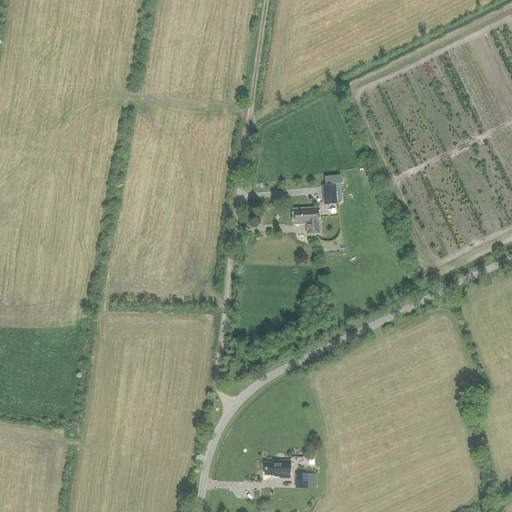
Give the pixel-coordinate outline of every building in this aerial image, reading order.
[(340,175),(324,177),(325,185),(336,184),(341,184),(340,175)] [(324,205),(338,204),(336,184),(325,185),(322,186),(324,205)] [(307,235),(319,234),(319,223),(318,208),(293,210),(294,225),(306,224),(307,235)] [(273,477),(279,477),(279,478),(290,479),(290,461),(273,461),(273,463),(265,463),(264,475),(273,476),(273,477)] [(308,488),(308,473),(295,473),(295,488),(308,488)]
